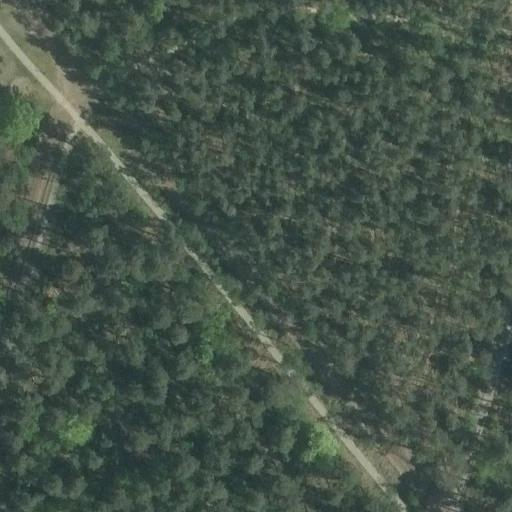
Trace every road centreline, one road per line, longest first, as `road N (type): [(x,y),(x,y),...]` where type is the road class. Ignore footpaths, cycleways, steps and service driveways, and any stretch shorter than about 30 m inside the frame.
road 1 (track): [(442,511),(77,74)]
road 2 (track): [(0,308),(61,101),(77,74)]
road 3 (track): [(452,511),(511,311)]
